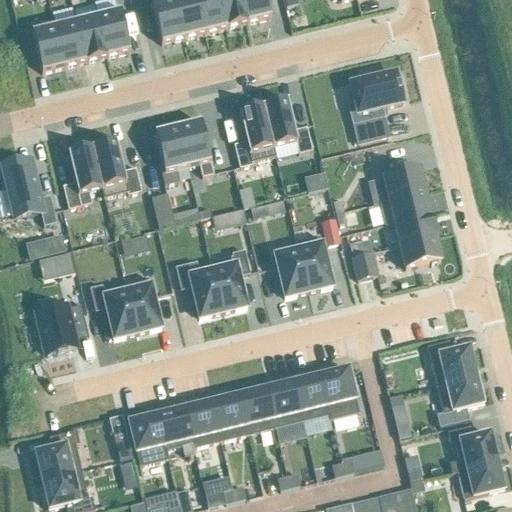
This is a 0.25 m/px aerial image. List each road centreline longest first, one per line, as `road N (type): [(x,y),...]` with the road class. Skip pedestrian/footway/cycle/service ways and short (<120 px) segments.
road 1 (residential): [(422,28),(11,124)]
road 2 (residential): [(483,295),(88,391)]
road 3 (residential): [(483,295),(422,28)]
